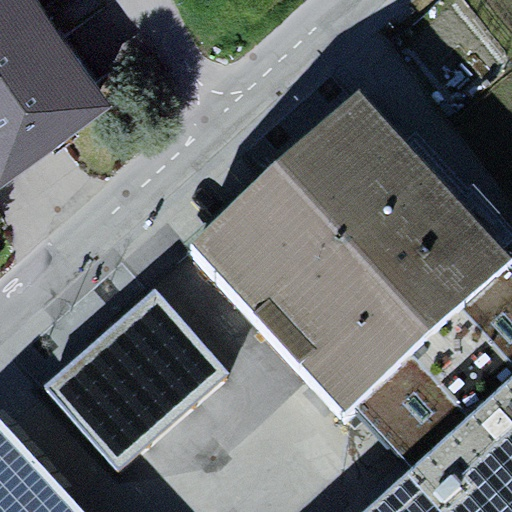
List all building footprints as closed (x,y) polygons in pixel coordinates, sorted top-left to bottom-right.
[(0,0),(0,156),(5,163),(105,89),(38,0),(0,0)] [(503,270),(346,114),(175,285),(332,441),(503,270)] [(128,484),(237,384),(158,299),(49,399),(128,484)] [(511,511),(511,414),(398,511),(511,511)] [(329,511),(338,504),(259,426),(201,484),(228,511),(329,511)] [(59,511),(0,448),(0,511),(59,511)]
